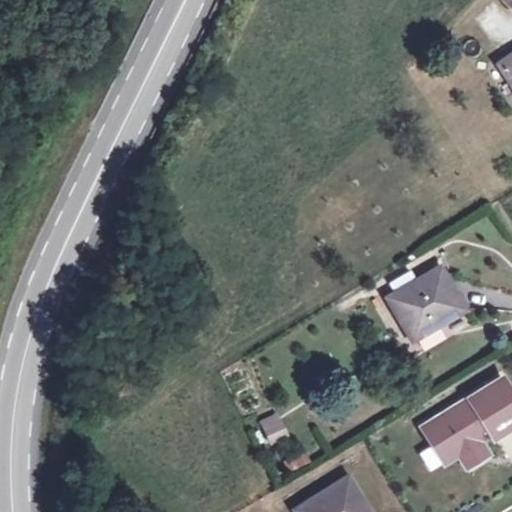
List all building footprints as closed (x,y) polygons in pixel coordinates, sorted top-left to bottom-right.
[(478,43),(464,46),(469,68),(483,64),(478,43)] [(511,54),(499,63),(511,83),(511,54)] [(387,297),(412,340),(465,309),(440,267),(387,297)] [(511,396),(501,379),(423,428),(444,462),(458,453),(460,457),(480,445),(478,440),(490,432),(489,430),(502,422),(506,429),(511,424),(511,396)] [(261,424),(269,442),(283,436),(274,418),(261,424)] [(493,437),(506,429),(502,422),(489,430),(490,432),(493,437)] [(295,510),(295,511),(369,511),(348,477),(295,510)]
